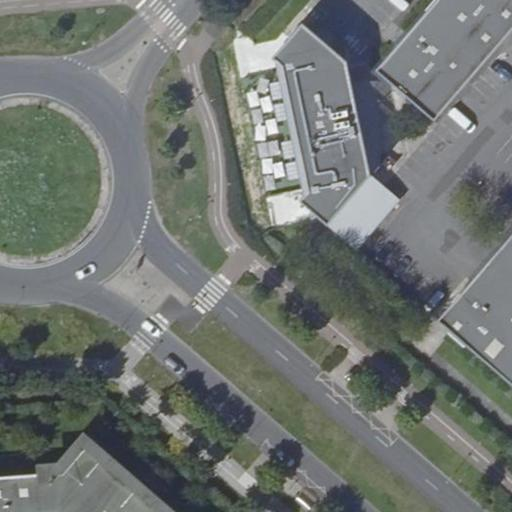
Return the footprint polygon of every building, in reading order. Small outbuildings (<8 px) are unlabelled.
[(511,0),(435,0),(374,71),(433,122),(511,30),(511,0)] [(302,23),(272,58),(277,62),(282,67),(308,192),(304,197),(299,202),(355,250),(398,201),(369,176),(377,167),(379,142),(378,119),(371,89),(355,93),(353,85),(347,61),(302,23)] [(282,67),(277,62),(304,197),(308,192),(282,67)] [(369,81),(353,85),(355,93),(371,89),(378,119),(384,118),(380,101),(369,81)] [(511,232),(452,302),(456,306),(440,324),(511,386),(511,232)] [(0,477),(0,511),(161,511),(85,446),(62,473),(0,477)]
